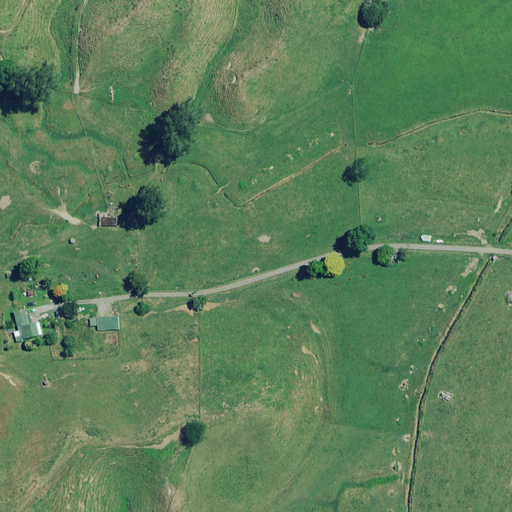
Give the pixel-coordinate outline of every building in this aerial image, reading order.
[(108,217),(108,214),(98,213),(98,225),(118,226),(118,217),(108,217)] [(23,341),(22,339),(42,334),(39,322),(33,324),(30,314),(26,314),(25,309),(14,312),(19,331),(14,332),(16,341),(16,342),(23,341)] [(63,309),(54,309),(55,318),(64,317),(63,309)] [(91,312),(88,309),(82,314),(84,317),(91,312)] [(119,330),(118,317),(90,318),(90,327),(98,326),(98,331),(119,330)]
